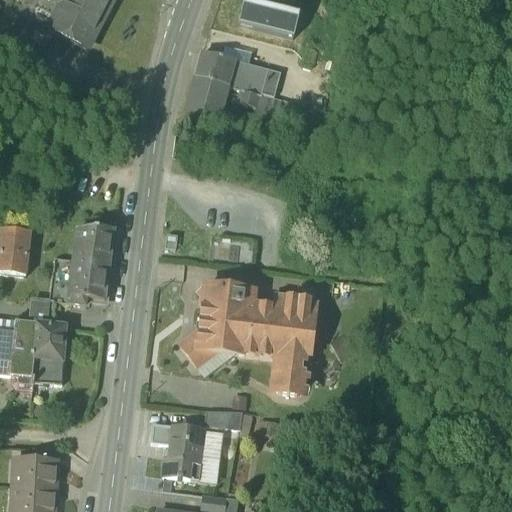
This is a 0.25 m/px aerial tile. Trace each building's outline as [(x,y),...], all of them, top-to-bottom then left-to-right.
[(65,0),(52,27),(85,44),(107,0),(65,0)] [(244,2),(239,19),(295,33),(299,15),(290,13),(293,0),(249,0),(249,3),(244,2)] [(234,55),(202,46),(195,71),(228,80),(234,55)] [(249,58),(234,55),(228,80),(227,81),(240,84),(241,84),(249,58)] [(281,67),(249,58),(241,84),(262,89),(262,88),(274,91),(281,67)] [(228,80),(195,71),(184,112),(216,120),(222,100),(227,81),(228,80)] [(273,114),(222,100),(216,120),(250,129),(268,133),(273,114)] [(73,256),(55,254),(49,297),(85,302),(86,294),(105,296),(115,225),(77,223),(73,256)] [(30,227),(0,224),(0,227),(0,268),(25,271),(30,227)] [(177,231),(167,229),(165,243),(176,245),(177,231)] [(259,291),(205,284),(200,327),(198,346),(216,348),(277,356),(274,383),(280,390),(298,392),(304,387),(305,378),(301,372),(303,352),(308,353),(315,300),(278,296),(277,306),(257,304),(259,291)] [(360,315),(361,298),(351,297),(350,314),(360,315)] [(64,322),(15,317),(14,330),(10,371),(11,371),(11,379),(16,385),(32,387),(33,380),(34,379),(62,381),(64,356),(62,356),(64,322)] [(216,348),(198,346),(200,327),(181,340),(198,362),(216,348)] [(14,330),(0,328),(0,370),(10,371),(14,330)] [(371,361),(361,343),(339,354),(349,373),(371,361)] [(228,390),(216,389),(214,401),(226,403),(228,390)] [(243,408),(206,406),(204,421),(240,425),(243,408)] [(282,420),(262,416),(259,428),(279,432),(282,420)] [(203,427),(167,423),(161,474),(189,477),(191,461),(199,462),(203,427)] [(57,446),(33,444),(32,456),(56,457),(57,446)] [(32,456),(14,455),(13,483),(55,486),(57,458),(56,457),(32,456)] [(53,511),(55,486),(13,483),(11,511),(21,511),(53,511)] [(226,496),(203,493),(202,508),(224,511),(226,496)] [(235,511),(238,497),(226,496),(224,511),(232,511),(235,511)]
